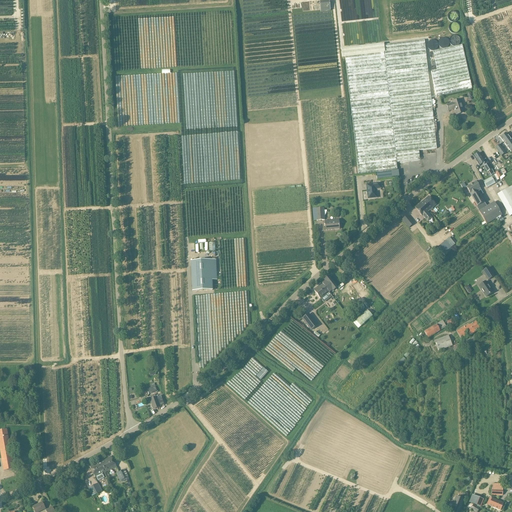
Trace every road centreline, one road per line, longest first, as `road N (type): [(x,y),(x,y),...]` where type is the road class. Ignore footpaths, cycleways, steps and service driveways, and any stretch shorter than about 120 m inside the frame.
road 1 (unclassified): [(131,431),(219,372),(296,291),(511,120)]
road 2 (unclassified): [(131,431),(102,0)]
road 3 (unclassified): [(0,500),(131,431)]
